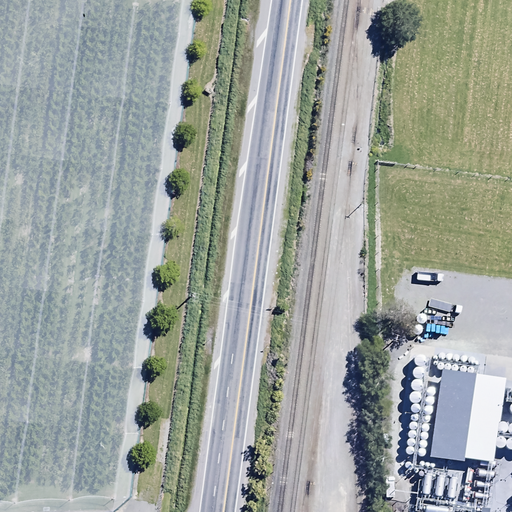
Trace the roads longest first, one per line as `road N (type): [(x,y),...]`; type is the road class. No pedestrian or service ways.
road 1 (trunk): [(255,314),(294,0)]
road 2 (trunk): [(255,314),(228,511)]
